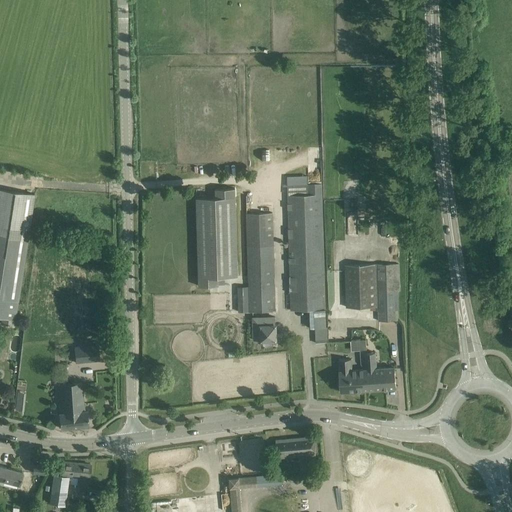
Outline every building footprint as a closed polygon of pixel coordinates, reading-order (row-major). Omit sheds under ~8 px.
[(284,256),(289,256),(291,310),(310,310),(311,328),(325,327),(325,309),(321,184),(287,185),(289,246),(283,247),(284,256)] [(0,322),(0,323),(15,325),(18,303),(23,303),(24,297),(19,296),(35,194),(0,188),(0,317),(1,317),(0,322)] [(196,198),(199,286),(219,286),(219,277),(238,276),(235,189),(215,189),(215,198),(196,198)] [(248,246),(249,295),(238,295),(239,312),(270,311),(275,311),(273,245),(272,213),(246,214),(248,246)] [(378,321),(388,321),(398,320),(397,291),(395,291),(394,264),(345,265),(346,307),(378,306),(378,321)] [(253,318),(253,340),(260,340),(261,340),(275,340),(276,340),(276,339),(275,325),(275,317),(253,318)] [(97,346),(75,348),(76,362),(98,360),(97,346)] [(364,382),(365,390),(396,388),(394,367),(378,368),(377,352),(365,353),(366,369),(367,369),(367,381),(364,382)] [(339,371),(340,382),(341,392),(365,390),(364,382),(367,381),(367,369),(366,369),(352,370),(351,359),(339,360),(340,371),(339,371)] [(59,413),(59,418),(60,428),(88,425),(86,410),(84,411),(81,383),(67,384),(67,377),(59,378),(59,384),(60,413),(59,413)] [(276,440),(276,450),(277,458),(316,455),(315,446),(314,436),(304,437),(276,440)] [(80,476),(79,485),(88,486),(90,465),(64,462),(62,474),(80,476)] [(46,474),(46,466),(33,465),(32,473),(46,474)] [(0,478),(19,484),(22,472),(0,466),(0,478)] [(282,474),(229,478),(232,511),(238,511),(236,484),(283,480),(282,474)] [(64,505),(68,478),(54,476),(52,486),(51,491),(50,503),(64,505)] [(207,496),(146,504),(147,511),(195,511),(195,506),(207,505),(207,496)] [(292,511),(293,511),(292,508),(290,505),(288,502),(285,500),(282,498),(278,496),(274,496),(271,496),(267,497),(264,498),(261,500),(258,503),(256,506),(254,509),(253,511),(292,511)]
